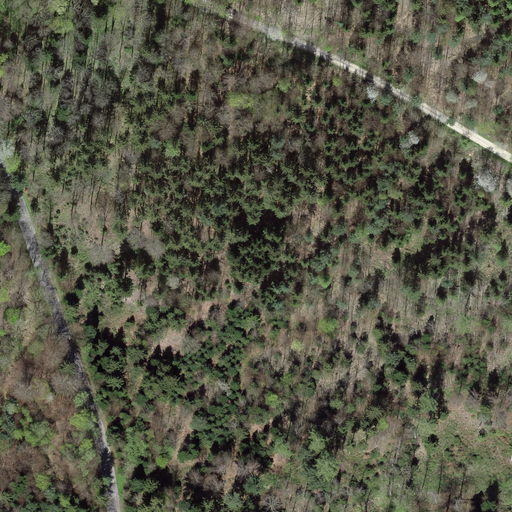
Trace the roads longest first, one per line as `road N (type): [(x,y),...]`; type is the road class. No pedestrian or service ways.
road 1 (tertiary): [(112,511),(94,417),(0,151)]
road 2 (track): [(197,0),(344,63),(511,158)]
